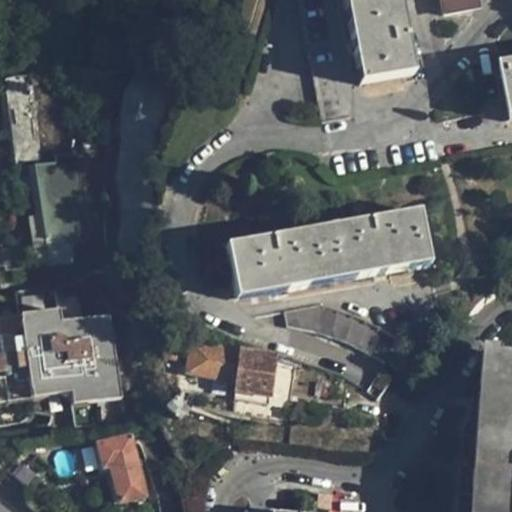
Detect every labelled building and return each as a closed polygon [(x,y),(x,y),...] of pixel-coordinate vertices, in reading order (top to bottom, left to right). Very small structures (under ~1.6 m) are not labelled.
[(348,99),(327,0),(293,0),(303,46),(317,106),(348,99)] [(402,22),(398,0),(342,0),(358,87),(412,77),(402,22)] [(469,0),(439,0),(442,11),(443,18),(472,13),(469,0)] [(511,121),(511,63),(502,66),(511,121)] [(16,175),(17,93),(6,92),(5,175),(16,175)] [(43,92),(17,93),(16,175),(22,175),(22,172),(43,172),(43,92)] [(36,181),(36,245),(62,245),(62,258),(84,258),(84,172),(56,172),(56,181),(36,181)] [(430,267),(426,246),(420,213),(227,248),(234,301),(430,267)] [(62,245),(36,245),(36,268),(62,268),(62,258),(62,245)] [(118,396),(113,294),(26,300),(27,332),(0,333),(0,401),(42,399),(43,402),(118,396)] [(397,341),(358,319),(321,307),(284,312),(285,329),(298,330),(313,335),(330,340),(346,346),(365,355),(378,362),(384,366),(397,341)] [(266,391),(273,361),(251,357),(187,346),(182,377),(266,391)] [(511,511),(511,362),(491,361),(477,511),(511,511)] [(156,505),(157,511),(174,511),(172,501),(165,477),(148,429),(132,433),(132,438),(108,441),(94,444),(99,468),(109,468),(117,504),(141,499),(131,446),(131,444),(140,443),(144,459),(142,460),(149,481),(156,505)] [(31,493),(49,468),(25,451),(6,475),(31,493)]
